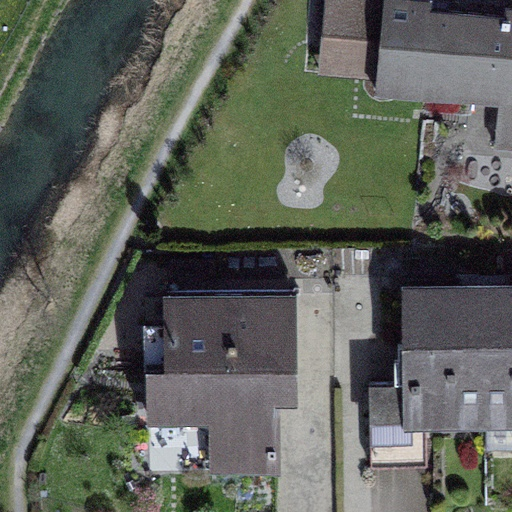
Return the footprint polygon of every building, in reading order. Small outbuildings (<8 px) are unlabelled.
[(511,7),(508,7),(508,17),(447,11),(429,10),(429,0),(324,0),(321,38),(381,44),(378,79),(377,91),(391,93),(391,84),(511,95),(511,7)] [(429,0),(429,10),(447,11),(448,1),(432,0),(429,0)] [(318,74),(378,79),(381,44),(321,38),(318,74)] [(495,147),(511,149),(511,95),(391,84),(391,93),(499,103),(495,147)] [(426,419),(426,409),(484,408),(483,289),(482,274),(461,274),(461,289),(409,290),(410,381),(369,381),(370,466),(427,465),(426,419)] [(506,289),(506,274),(482,274),(483,289),(506,289)] [(511,288),(506,289),(483,289),(484,408),(511,408),(511,288)] [(277,469),(276,397),(294,397),(293,290),(167,291),(167,321),(168,369),(150,369),(150,420),(212,419),(212,469),(277,469)] [(150,369),(168,369),(167,321),(149,321),(150,369)] [(511,408),(484,408),(426,409),(426,419),(485,419),(485,448),(511,448),(511,408)]
